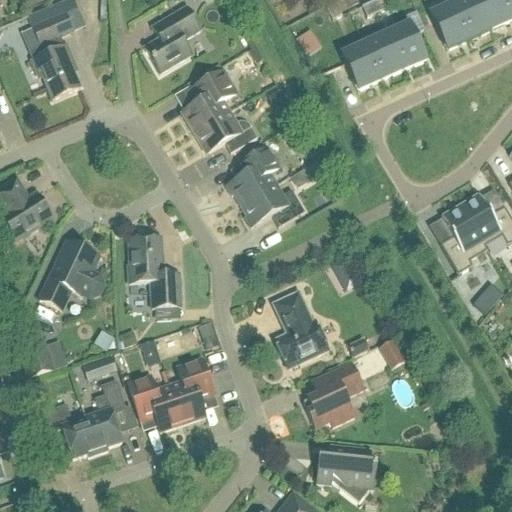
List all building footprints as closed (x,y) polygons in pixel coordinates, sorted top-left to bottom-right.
[(54,0),(29,0),(14,6),(17,15),(55,1),(54,0)] [(473,0),(452,10),(469,46),(490,36),(473,0)] [(473,0),(490,36),(511,26),(511,25),(500,0),(473,0)] [(511,0),(500,0),(511,25),(511,0)] [(379,3),(370,7),(375,19),(384,14),(379,3)] [(375,19),(370,7),(361,12),(366,23),(375,19)] [(341,21),(335,10),(326,15),(332,26),(341,21)] [(446,56),(469,46),(452,10),(429,20),(446,56)] [(183,47),(201,37),(186,13),(152,33),(158,45),(144,53),(159,80),(192,61),(183,47)] [(30,34),(41,61),(29,67),(37,87),(42,85),(51,107),(81,94),(70,69),(73,68),(65,51),(62,42),(71,38),(63,20),(30,34)] [(385,41),(402,76),(425,66),(408,30),(385,41)] [(363,51),(380,86),(402,76),(385,41),(363,51)] [(380,86),(363,51),(341,61),(357,97),(380,86)] [(182,118),(194,139),(229,118),(223,108),(236,99),(223,77),(192,95),(200,108),(182,118)] [(229,118),(194,139),(206,160),(225,149),(231,159),(257,144),(248,129),(244,127),(239,126),(235,128),(229,118)] [(291,156),(303,150),(307,148),(297,130),(292,132),(282,138),(291,156)] [(240,212),(276,191),(269,180),(279,175),(267,154),(241,170),(247,180),(226,192),(232,202),(234,201),(240,212)] [(16,247),(51,225),(36,200),(29,205),(16,185),(0,195),(0,211),(5,220),(0,222),(16,247)] [(276,191),(240,212),(247,223),(245,224),(251,234),(271,222),(278,234),(305,218),(291,196),(282,202),(276,191)] [(478,200),(459,211),(484,252),(501,242),(506,251),(511,248),(511,227),(503,213),(490,220),(480,203),(478,200)] [(440,223),(442,226),(452,243),(439,251),(457,281),(471,272),(468,267),(487,256),(484,252),(459,211),(440,223)] [(152,315),(180,314),(178,280),(162,281),(161,244),(129,246),(130,271),(128,271),(129,290),(151,289),(152,315)] [(104,267),(104,265),(74,251),(65,269),(55,272),(39,306),(62,317),(63,316),(58,313),(67,295),(81,301),(82,298),(90,302),(98,299),(102,291),(99,283),(91,279),(98,264),(104,267)] [(351,265),(337,272),(352,300),(366,292),(351,265)] [(287,375),(328,356),(315,327),(312,329),(298,298),(273,310),(287,340),(274,346),(287,375)] [(484,320),(491,312),(479,302),(472,310),(484,320)] [(362,343),(346,351),(351,364),(368,356),(362,343)] [(392,346),(391,346),(378,353),(390,376),(404,368),(400,362),(392,346)] [(28,384),(53,376),(44,347),(19,356),(28,384)] [(122,359),(126,371),(143,366),(139,354),(122,359)] [(97,390),(120,381),(115,367),(92,376),(97,390)] [(181,388),(169,392),(183,431),(206,423),(199,403),(213,398),(203,369),(178,378),(181,388)] [(311,388),(317,401),(303,408),(315,435),(330,429),(332,433),(354,423),(345,404),(363,396),(351,370),(311,388)] [(0,386),(11,384),(7,374),(0,375),(0,386)] [(160,439),(183,431),(169,392),(156,397),(150,382),(127,390),(139,423),(153,419),(160,439)] [(99,419),(86,423),(98,460),(108,456),(107,454),(122,449),(111,419),(126,414),(116,387),(101,392),(104,401),(94,405),(99,419)] [(88,463),(98,460),(86,423),(72,428),(66,410),(55,414),(54,409),(40,414),(49,440),(62,435),(72,466),(87,461),(88,463)] [(134,413),(119,417),(124,436),(139,432),(134,413)] [(373,497),(376,471),(369,470),(371,455),(330,451),(328,466),(319,465),(316,491),(331,493),(332,488),(358,509),(368,497),(373,497)] [(307,511),(293,501),(284,511),(307,511)]
